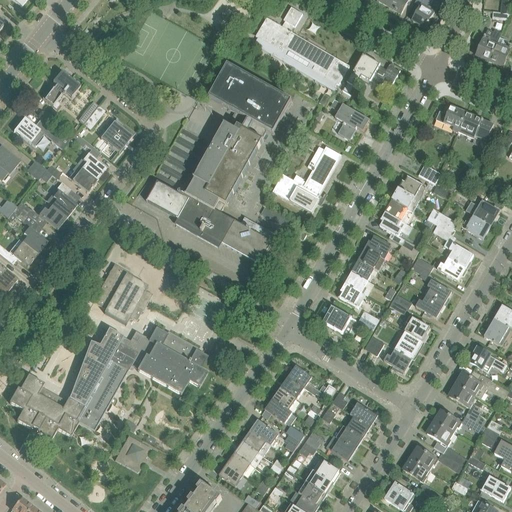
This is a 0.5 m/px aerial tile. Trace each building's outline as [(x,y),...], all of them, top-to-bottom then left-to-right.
[(12,1),(21,8),(28,0),(7,0),(11,3),(12,1)] [(378,0),(377,2),(389,9),(394,0),(378,0)] [(394,0),(389,9),(401,16),(410,0),(394,0)] [(421,8),(413,23),(425,30),(428,26),(429,26),(430,25),(428,24),(437,9),(430,5),(433,0),(432,0),(417,0),(417,1),(422,4),(420,7),(421,8)] [(511,16),(511,3),(503,3),(501,15),(511,16)] [(313,71),(320,75),(339,87),(350,68),(320,50),(298,38),(292,34),(291,32),(293,28),(295,29),(303,16),(292,9),(284,22),(286,23),(282,29),(267,20),(256,38),(282,53),(284,50),(315,68),(313,71)] [(511,23),(511,18),(511,16),(501,15),(493,14),(493,20),(511,23)] [(476,58),(490,64),(502,35),(495,32),(494,34),(488,31),(485,38),(476,58)] [(502,35),(490,64),(503,69),(511,48),(511,46),(506,44),(506,43),(507,40),(501,38),(502,35)] [(350,95),(354,89),(356,90),(361,81),(369,86),(372,82),(382,88),(383,84),(391,89),(400,73),(400,72),(400,73),(390,67),(390,66),(386,72),(379,69),(381,66),(364,57),(344,90),(343,92),(351,97),(352,96),(350,95)] [(147,203),(179,221),(176,226),(220,251),(223,246),(223,245),(259,265),(259,266),(260,267),(273,244),(272,243),(276,237),(245,219),(241,226),(235,222),(235,223),(221,215),(224,209),(226,206),(228,207),(228,206),(227,206),(263,143),(264,143),(264,142),(262,141),(267,132),(274,136),(292,103),(228,67),(210,100),(236,114),(228,127),(225,125),(224,126),(225,126),(195,180),(194,179),(194,180),(197,182),(188,197),(183,195),(182,197),(158,184),(147,203)] [(71,99),(80,88),(62,73),(56,80),(55,81),(53,84),(53,85),(56,87),(48,96),(47,94),(43,99),(52,107),(56,110),(60,105),(56,102),(63,93),(71,99)] [(325,96),(320,105),(326,109),(331,100),(325,96)] [(78,121),(84,126),(98,107),(97,108),(92,104),(78,121)] [(458,135),(460,132),(467,115),(446,106),(443,114),(440,113),(436,122),(444,125),(454,129),(453,132),(458,135)] [(105,112),(98,107),(84,126),(90,131),(105,112)] [(336,120),(345,125),(339,136),(350,142),(356,132),(356,131),(357,130),(364,134),(370,122),(343,107),(336,120)] [(320,113),(316,121),(320,123),(324,116),(320,113)] [(467,115),(460,132),(467,135),(466,137),(474,141),(475,139),(487,144),(494,127),(483,123),(484,122),(467,115)] [(59,134),(41,120),(35,128),(24,119),(14,133),(15,132),(35,149),(44,138),(52,144),(59,134)] [(135,135),(117,120),(101,140),(119,154),(124,147),(124,148),(135,135)] [(183,185),(207,143),(184,130),(160,171),(183,185)] [(511,143),(511,155),(511,158),(511,133),(509,133),(502,145),(508,148),(511,143)] [(59,134),(52,144),(63,153),(69,145),(70,143),(59,134)] [(305,140),(312,144),(315,138),(308,134),(305,140)] [(81,170),(97,182),(107,170),(95,161),(96,160),(96,161),(101,155),(77,135),(70,143),(69,145),(73,149),(76,145),(83,150),(85,147),(91,151),(88,155),(83,162),(86,164),(81,170)] [(325,152),(321,150),(320,149),(308,169),(313,172),(307,184),(296,178),(293,182),(283,177),(273,194),(312,215),(320,202),(317,201),(320,197),(319,197),(342,158),(323,147),(326,149),(325,152)] [(0,181),(1,183),(7,176),(9,178),(10,179),(16,172),(14,171),(20,163),(1,148),(0,149),(0,181)] [(34,171),(30,175),(38,182),(41,179),(46,172),(35,163),(31,168),(34,171)] [(50,167),(46,172),(57,181),(61,175),(50,167)] [(441,176),(425,167),(419,178),(429,183),(436,187),(438,182),(441,176)] [(74,173),(69,180),(87,195),(97,182),(81,170),(77,176),(74,173)] [(425,190),(426,189),(408,179),(405,184),(403,183),(399,191),(415,200),(419,193),(422,195),(425,190)] [(436,187),(453,197),(456,192),(438,182),(436,187)] [(436,187),(429,183),(426,189),(450,202),(453,197),(436,187)] [(61,184),(47,203),(52,207),(67,219),(77,207),(75,205),(66,198),(71,191),(61,184)] [(399,191),(392,202),(413,214),(420,202),(415,200),(399,191)] [(480,191),(477,198),(482,201),(486,194),(480,191)] [(17,209),(7,201),(1,208),(0,207),(0,214),(8,220),(12,215),(17,209)] [(466,213),(474,218),(491,227),(499,213),(479,201),(475,208),(471,205),(466,213)] [(407,226),(413,214),(392,202),(386,214),(407,226)] [(17,209),(18,210),(28,218),(32,212),(22,204),(21,203),(17,209)] [(44,209),(39,217),(47,223),(58,232),(67,219),(52,207),(48,212),(44,209)] [(17,209),(12,215),(16,218),(23,223),(28,218),(18,210),(17,209)] [(429,217),(427,222),(433,225),(435,226),(437,228),(440,223),(440,222),(438,221),(441,216),(442,215),(433,210),(429,217)] [(383,223),(380,228),(387,232),(392,235),(392,236),(390,239),(389,239),(389,240),(402,247),(405,241),(399,238),(401,233),(402,231),(403,232),(407,226),(386,214),(381,222),(383,223)] [(442,215),(438,221),(440,222),(440,223),(454,231),(457,224),(442,215)] [(491,227),(474,218),(470,226),(466,223),(462,229),(483,241),(491,227)] [(456,232),(454,231),(440,223),(437,228),(453,238),(456,232)] [(437,228),(433,235),(446,243),(452,246),(448,251),(453,254),(449,260),(466,270),(474,257),(450,243),(453,238),(437,228)] [(27,238),(23,244),(38,256),(48,244),(37,236),(29,229),(23,235),(27,238)] [(308,235),(303,232),(298,240),(303,243),(308,235)] [(385,262),(389,255),(392,249),(374,239),(371,244),(369,243),(365,251),(385,262)] [(2,249),(0,252),(0,255),(12,265),(16,259),(28,269),(38,256),(23,244),(19,241),(9,254),(2,249)] [(405,241),(402,247),(417,256),(421,250),(405,241)] [(399,253),(398,254),(414,262),(417,256),(402,247),(399,253)] [(365,251),(359,262),(375,271),(379,273),(385,262),(365,251)] [(418,260),(415,265),(430,274),(433,269),(433,268),(432,268),(418,260)] [(445,267),(441,265),(437,272),(458,284),(466,270),(449,260),(445,267)] [(368,283),(375,271),(359,262),(352,274),(368,283)] [(427,279),(430,274),(415,265),(412,271),(421,276),(426,280),(427,279)] [(0,286),(8,293),(18,281),(0,266),(0,286)] [(143,312),(148,304),(152,296),(145,292),(148,288),(131,278),(132,276),(114,266),(111,271),(108,277),(93,304),(106,311),(104,314),(126,327),(131,318),(137,321),(143,312)] [(401,271),(398,276),(403,280),(407,274),(401,271)] [(352,274),(345,286),(361,295),(368,283),(352,274)] [(431,282),(429,285),(428,288),(432,290),(428,297),(445,307),(452,294),(431,282)] [(0,303),(8,293),(0,286),(0,303)] [(338,299),(358,310),(363,303),(366,297),(361,295),(345,286),(338,299)] [(397,297),(393,302),(408,311),(411,305),(397,297)] [(437,321),(445,307),(428,297),(423,305),(419,302),(416,308),(437,321)] [(405,317),(408,311),(393,302),(390,308),(405,317)] [(511,312),(503,307),(495,320),(511,330),(511,312)] [(373,333),(376,327),(361,319),(358,324),(356,323),(357,323),(332,309),(328,317),(331,318),(327,326),(343,336),(343,335),(348,338),(353,329),(363,331),(362,330),(364,328),(373,333)] [(364,313),(361,319),(376,327),(379,322),(364,313)] [(405,334),(421,344),(423,345),(431,331),(410,319),(406,325),(410,327),(405,334)] [(502,349),(511,331),(511,330),(495,320),(484,339),(502,349)] [(137,372),(150,379),(181,397),(189,383),(199,389),(208,374),(201,371),(206,360),(207,358),(196,352),(198,350),(168,333),(167,336),(156,330),(149,342),(141,337),(141,336),(135,333),(130,342),(109,330),(99,347),(90,343),(74,373),(78,375),(70,398),(69,400),(84,408),(78,420),(96,430),(131,368),(133,367),(138,370),(137,372)] [(421,344),(405,334),(395,352),(411,361),(421,344)] [(365,351),(371,355),(379,343),(372,339),(365,351)] [(385,346),(379,343),(371,355),(377,358),(385,346)] [(474,354),(469,363),(470,363),(470,364),(488,374),(492,368),(503,374),(507,367),(478,350),(475,354),(474,354)] [(413,362),(411,361),(395,352),(391,359),(388,357),(384,363),(393,368),(393,369),(403,375),(403,374),(405,375),(413,362)] [(296,368),(288,379),(290,380),(290,381),(305,391),(305,390),(316,398),(317,396),(320,397),(321,397),(321,395),(318,393),(308,386),(313,379),(298,369),(296,368)] [(505,401),(507,397),(510,393),(508,392),(481,377),(477,384),(463,375),(456,387),(475,398),(476,397),(481,400),(487,390),(504,400),(505,401)] [(84,408),(69,400),(67,403),(42,389),(44,386),(28,377),(20,391),(17,390),(9,404),(23,412),(17,423),(31,431),(33,429),(37,431),(36,434),(37,434),(51,442),(57,431),(71,439),(79,424),(76,423),(77,421),(78,420),(84,408)] [(305,391),(290,381),(282,392),(297,402),(305,391)] [(144,420),(145,416),(163,424),(172,405),(129,385),(115,416),(126,421),(130,413),(144,420)] [(328,402),(335,392),(335,391),(329,388),(328,390),(323,387),(319,393),(319,392),(318,393),(321,395),(321,397),(328,402)] [(480,409),(474,405),(472,404),(475,398),(456,387),(449,398),(470,411),(466,418),(482,427),(485,422),(479,418),(481,414),(480,409)] [(297,402),(282,392),(275,403),(292,415),(293,415),(290,412),(297,402)] [(340,394),(333,405),(343,412),(348,404),(344,401),(346,398),(340,394)] [(292,415),(275,403),(267,413),(266,412),(265,412),(285,426),(292,415)] [(354,419),(354,420),(368,430),(376,418),(378,419),(378,418),(358,405),(350,417),(354,419)] [(311,412),(319,417),(322,412),(315,407),(311,412)] [(315,421),(319,417),(311,412),(308,416),(315,421)] [(328,412),(325,416),(332,421),(335,417),(328,412)] [(459,431),(462,425),(441,413),(434,424),(452,435),(456,429),(459,431)] [(329,426),(332,421),(325,416),(322,421),(329,426)] [(466,418),(462,425),(478,435),(482,427),(466,418)] [(343,428),(361,440),(368,430),(354,420),(347,430),(344,428),(343,428)] [(275,433),(260,423),(258,422),(250,433),(252,435),(266,445),(271,448),(279,437),(275,433)] [(489,429),(500,436),(501,436),(505,429),(493,422),(489,429)] [(125,423),(123,429),(124,430),(130,433),(133,434),(136,429),(125,423)] [(434,424),(427,436),(441,444),(440,446),(437,451),(443,455),(448,448),(451,443),(448,441),(452,435),(434,424)] [(291,428),(286,435),(290,437),(300,445),(305,438),(291,428)] [(343,428),(336,439),(354,452),(361,440),(343,428)] [(488,431),(483,438),(480,443),(492,450),(500,436),(489,429),(488,431)] [(252,435),(244,446),(259,456),(264,459),(271,448),(266,445),(252,435)] [(138,474),(148,456),(151,450),(129,437),(115,462),(138,474)] [(287,449),(294,454),(300,445),(290,437),(286,442),(290,444),(287,449)] [(310,438),(306,445),(317,452),(321,446),(318,444),(310,438)] [(334,438),(327,450),(333,453),(339,458),(339,457),(343,460),(349,464),(349,463),(347,462),(354,452),(336,439),(336,440),(334,438)] [(501,469),(511,474),(511,448),(502,443),(499,449),(495,456),(505,461),(501,469)] [(313,457),(317,452),(306,445),(299,454),(307,459),(311,455),(313,457)] [(251,467),(259,456),(244,446),(236,457),(251,467)] [(448,448),(443,455),(465,470),(467,465),(469,462),(448,448)] [(418,449),(411,460),(430,473),(434,467),(435,468),(439,462),(438,462),(418,449)] [(465,470),(443,455),(438,462),(439,462),(460,476),(465,470)] [(243,478),(251,467),(236,457),(229,468),(243,478)] [(472,458),(469,462),(467,465),(482,473),(486,466),(472,458)] [(411,460),(403,472),(424,485),(431,474),(430,473),(411,460)] [(342,475),(325,464),(321,461),(313,473),(314,473),(332,486),(340,474),(342,475)] [(275,467),(282,472),(285,467),(278,462),(275,467)] [(279,476),(282,472),(275,467),(271,471),(279,476)] [(220,477),(219,477),(236,489),(243,478),(229,468),(222,478),(220,477)] [(290,468),(287,472),(294,477),(297,472),(290,468)] [(291,482),(294,477),(287,472),(284,477),(291,482)] [(306,484),(325,497),(332,486),(314,473),(306,484)] [(490,496),(503,504),(511,490),(490,478),(486,485),(484,484),(480,491),(482,492),(490,496)] [(320,505),(325,497),(306,484),(298,496),(317,508),(320,505)] [(410,505),(416,497),(396,484),(385,501),(401,511),(410,511),(414,508),(410,505)] [(456,484),(452,490),(464,497),(468,491),(456,484)] [(259,489),(267,494),(270,490),(263,485),(259,489)] [(212,511),(217,506),(218,506),(222,500),(204,487),(200,492),(200,491),(194,500),(191,504),(185,511),(184,511),(212,511)] [(429,498),(442,507),(445,502),(423,487),(419,492),(429,498)] [(264,499),(267,494),(259,489),(256,494),(264,499)] [(275,490),(272,494),(275,496),(280,500),(283,495),(275,490)] [(480,497),(487,501),(490,496),(482,492),(480,497)] [(296,494),(289,505),(291,507),(299,511),(315,511),(317,508),(298,496),(296,494)] [(249,497),(245,503),(249,505),(256,510),(260,504),(249,497)] [(439,511),(442,507),(429,498),(426,503),(425,505),(435,511),(439,511)] [(12,511),(28,511),(32,507),(22,499),(12,511)] [(495,511),(491,509),(492,507),(486,504),(485,506),(478,503),(473,511),(495,511)]
